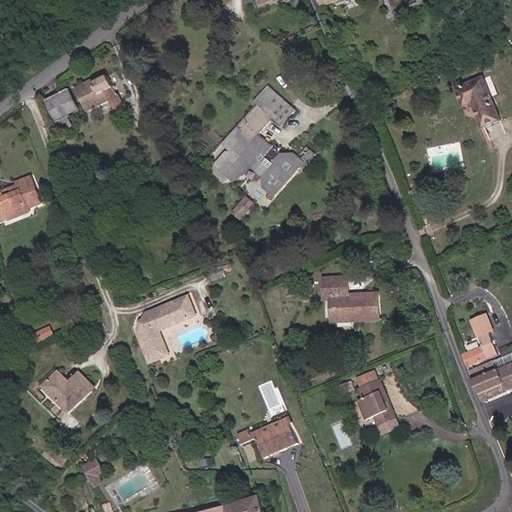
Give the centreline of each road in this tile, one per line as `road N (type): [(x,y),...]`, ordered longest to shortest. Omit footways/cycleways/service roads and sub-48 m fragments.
road 1 (unclassified): [(476,511),(502,498),(503,470),(411,218),(317,0)]
road 2 (track): [(117,315),(24,86)]
road 3 (unclassified): [(0,102),(145,0)]
